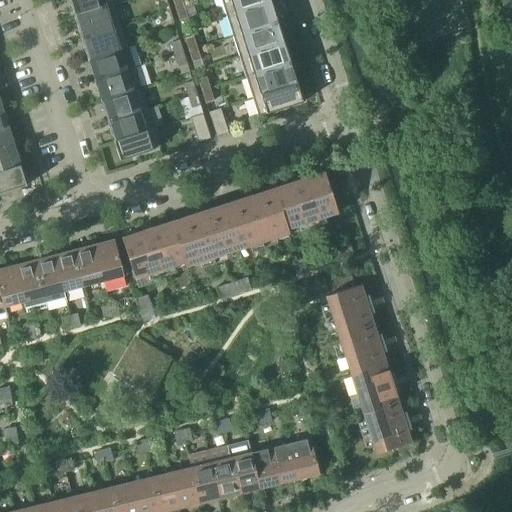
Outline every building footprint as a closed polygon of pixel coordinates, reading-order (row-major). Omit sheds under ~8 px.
[(70,6),(74,19),(114,5),(112,0),(69,0),(71,6),(70,6)] [(163,0),(158,2),(161,14),(169,11),(165,0),(163,0)] [(172,0),(175,9),(183,7),(180,0),(172,0)] [(220,0),(226,16),(270,2),(269,0),(220,0)] [(226,16),(232,37),(277,22),(275,22),(273,15),(274,14),(270,2),(226,16)] [(80,39),(81,40),(121,27),(114,5),(74,19),(78,32),(79,31),(82,39),(80,39)] [(183,7),(175,9),(179,21),(187,19),(183,7)] [(169,11),(161,14),(165,26),(173,23),(169,11)] [(232,37),(239,57),(283,43),(279,30),(278,31),(276,23),(277,23),(277,22),(232,37)] [(83,48),(87,60),(128,47),(121,27),(81,40),(82,40),(84,47),(83,48)] [(184,39),(188,51),(196,48),(192,36),(184,39)] [(171,43),(174,55),(182,52),(179,41),(171,43)] [(239,57),(245,78),(290,63),(289,63),(286,56),(287,56),(283,43),(239,57)] [(94,80),(94,81),(134,68),(128,47),(87,60),(91,73),(92,72),(95,80),(94,80)] [(196,48),(188,51),(192,62),(200,60),(196,48)] [(182,52),(174,55),(178,67),(186,64),(182,52)] [(245,78),(252,98),(296,84),(292,72),(291,72),(289,64),(290,64),(290,63),(245,78)] [(96,89),(100,101),(141,89),(134,68),(94,81),(95,81),(97,88),(96,89)] [(198,80),(201,92),(209,89),(206,77),(198,80)] [(184,84),(188,96),(196,94),(192,82),(184,84)] [(296,84),(252,98),(258,116),(302,102),(296,84)] [(107,121),(107,122),(148,109),(141,89),(100,101),(104,114),(105,113),(108,121),(107,121)] [(209,89),(201,92),(205,103),(213,101),(209,89)] [(196,94),(188,96),(191,108),(199,105),(196,94)] [(220,108),(208,112),(216,137),(227,133),(228,133),(220,108)] [(109,130),(113,142),(154,129),(148,109),(107,122),(108,122),(110,129),(109,130)] [(210,139),(202,114),(190,118),(198,143),(210,139)] [(0,131),(0,151),(13,148),(8,129),(0,131)] [(154,129),(113,142),(119,160),(160,147),(154,129)] [(0,151),(0,172),(19,166),(13,148),(0,151)] [(19,166),(0,172),(0,197),(9,196),(7,191),(26,186),(19,166)] [(324,172),(273,189),(287,229),(337,213),(324,172)] [(273,189),(222,205),(236,250),(288,233),(287,229),(273,189)] [(222,205),(172,222),(184,263),(185,267),(236,250),(222,205)] [(184,263),(172,222),(121,238),(134,279),(184,263)] [(114,240),(93,246),(102,281),(104,290),(125,285),(123,276),(114,240)] [(296,262),(300,273),(353,256),(350,244),(296,262)] [(93,246),(73,251),(82,286),(102,281),(93,246)] [(73,251),(53,256),(66,303),(63,291),(82,286),(73,251)] [(53,256),(34,261),(46,308),(66,303),(53,256)] [(34,261),(14,266),(26,313),(46,308),(34,261)] [(14,266),(0,269),(0,294),(6,318),(7,318),(4,306),(23,302),(26,313),(14,266)] [(325,296),(332,317),(366,305),(360,285),(354,287),(350,275),(327,283),(331,294),(325,296)] [(309,281),(314,298),(328,294),(323,277),(309,281)] [(216,288),(220,300),(250,290),(247,278),(216,288)] [(135,299),(138,311),(142,322),(154,319),(146,296),(135,299)] [(116,304),(108,306),(111,318),(119,316),(116,304)] [(332,317),(338,336),(372,325),(366,305),(332,317)] [(111,318),(108,306),(100,308),(103,320),(111,318)] [(77,314),(69,316),(72,328),(80,326),(77,314)] [(72,328),(69,316),(61,318),(64,330),(72,328)] [(37,325),(29,327),(32,338),(40,336),(37,325)] [(338,336),(344,356),(379,344),(372,325),(338,336)] [(32,338),(29,327),(22,329),(25,340),(32,338)] [(115,374),(148,394),(168,361),(135,341),(115,374)] [(344,356),(350,374),(384,362),(379,344),(344,356)] [(350,374),(357,395),(391,383),(384,362),(350,374)] [(357,395),(363,414),(397,403),(391,383),(357,395)] [(0,388),(0,396),(9,395),(8,387),(0,388)] [(9,395),(0,396),(0,404),(11,403),(9,395)] [(301,402),(293,404),(296,415),(304,413),(302,407),(301,402)] [(326,406),(331,420),(341,416),(337,403),(326,406)] [(363,414),(369,435),(404,423),(397,403),(363,414)] [(269,409),(261,411),(264,423),(272,421),(269,409)] [(264,423),(261,411),(253,413),(256,425),(264,423)] [(230,419),(222,421),(225,433),(233,431),(230,419)] [(225,433),(222,421),(214,423),(217,435),(225,433)] [(404,423),(369,435),(375,454),(410,442),(404,423)] [(3,430),(4,437),(16,436),(15,428),(3,430)] [(190,429),(182,431),(184,437),(185,443),(193,441),(190,429)] [(184,437),(182,431),(174,433),(177,445),(185,443),(184,437)] [(16,436),(4,437),(5,446),(17,444),(16,436)] [(149,439),(141,441),(144,453),(152,451),(149,439)] [(310,439),(289,444),(298,479),(319,474),(310,439)] [(144,453),(141,441),(133,443),(136,455),(144,453)] [(247,442),(227,447),(239,494),(258,489),(247,442)] [(248,442),(247,442),(258,489),(278,484),(269,449),(250,453),(248,442)] [(289,444),(269,449),(278,484),(298,479),(289,444)] [(227,447),(207,452),(219,499),(239,494),(227,447)] [(109,449),(102,451),(105,463),(112,461),(109,449)] [(105,463),(102,451),(94,453),(97,465),(105,463)] [(207,452),(187,457),(199,504),(219,499),(207,452)] [(199,504),(187,457),(186,457),(189,468),(169,473),(178,509),(199,504)] [(70,459),(62,461),(65,472),(73,470),(70,459)] [(65,472),(62,461),(54,462),(57,474),(65,472)] [(30,468),(22,470),(25,482),(33,480),(30,468)] [(25,482),(22,470),(15,472),(17,484),(25,482)] [(169,473),(150,478),(158,511),(164,511),(178,509),(169,473)] [(158,511),(150,478),(130,483),(137,511),(158,511)] [(137,511),(130,483),(110,488),(116,511),(137,511)] [(116,511),(110,488),(90,493),(95,511),(116,511)] [(95,511),(90,493),(70,498),(74,511),(95,511)] [(74,511),(70,498),(50,503),(52,511),(74,511)] [(52,511),(50,503),(30,508),(31,511),(52,511)]
